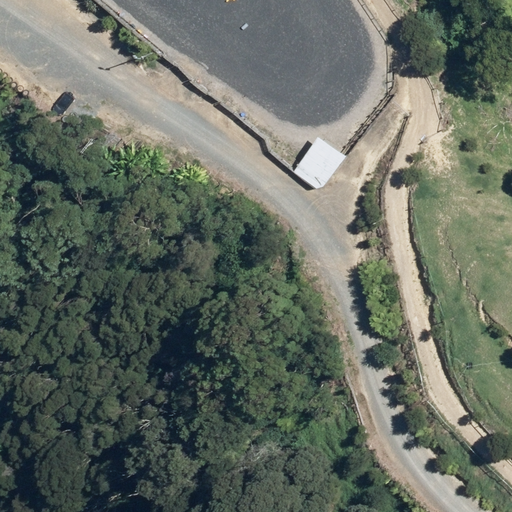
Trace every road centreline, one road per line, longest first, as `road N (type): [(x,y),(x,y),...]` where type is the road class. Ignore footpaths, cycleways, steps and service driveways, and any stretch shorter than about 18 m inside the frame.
road 1 (unclassified): [(477,511),(444,488),(377,379),(342,241),(146,77),(34,0)]
road 2 (track): [(333,234),(404,110),(418,69),(405,26),(376,0)]
